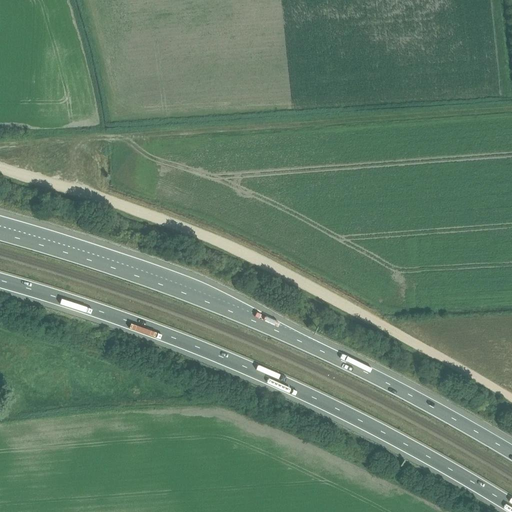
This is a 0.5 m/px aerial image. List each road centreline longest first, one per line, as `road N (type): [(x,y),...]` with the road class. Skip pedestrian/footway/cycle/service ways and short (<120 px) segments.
road 1 (motorway): [(0,280),(277,381),(511,507)]
road 2 (motorway): [(511,453),(356,367),(227,310),(0,233)]
road 3 (track): [(0,168),(237,249),(386,327)]
road 4 (track): [(511,400),(386,327)]
